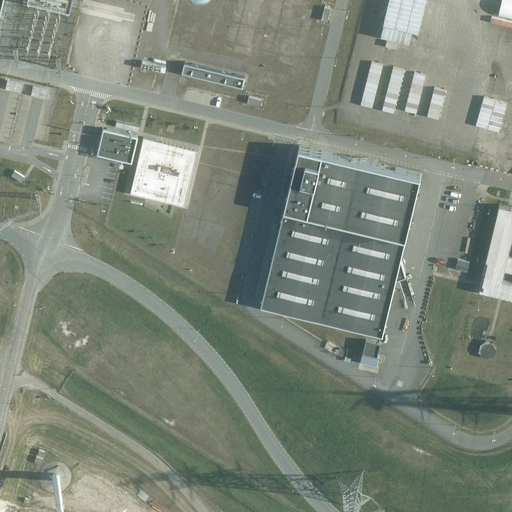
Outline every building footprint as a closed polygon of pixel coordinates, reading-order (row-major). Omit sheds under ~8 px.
[(511,0),(501,0),(498,15),(511,18),(511,0)] [(327,21),(331,8),(325,6),(322,19),(327,21)] [(187,53),(156,46),(154,55),(185,62),(187,53)] [(445,121),(455,67),(424,61),(414,115),(445,121)] [(243,87),(245,77),(184,62),(182,72),(243,87)] [(8,79),(7,88),(22,92),(24,82),(8,79)] [(32,94),(47,98),(50,89),(34,85),(32,94)] [(261,105),(262,99),(249,96),(248,102),(261,105)] [(103,127),(96,154),(131,162),(137,136),(103,127)] [(511,130),(502,128),(499,140),(511,143),(511,141),(511,130)] [(185,205),(198,150),(143,137),(130,192),(185,205)] [(300,146),(262,304),(382,333),(420,175),(300,146)] [(21,182),(25,177),(15,171),(11,175),(21,182)] [(479,290),(511,298),(511,257),(508,257),(511,240),(511,208),(499,205),(479,290)] [(469,271),(471,261),(459,259),(457,269),(469,271)] [(378,356),(380,343),(366,339),(363,353),(378,356)] [(481,344),(479,351),(482,357),(489,358),(495,355),(497,348),(493,342),(486,341),(481,344)]
